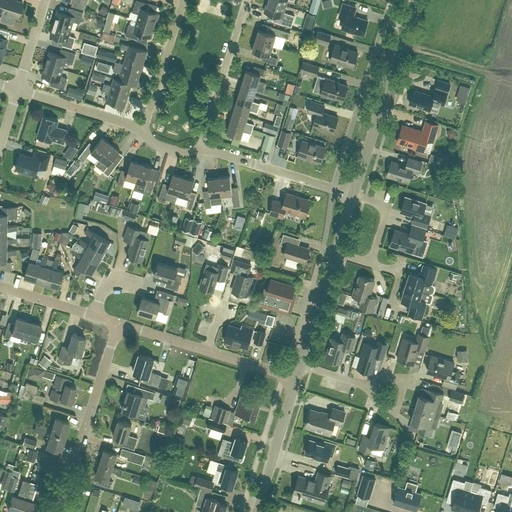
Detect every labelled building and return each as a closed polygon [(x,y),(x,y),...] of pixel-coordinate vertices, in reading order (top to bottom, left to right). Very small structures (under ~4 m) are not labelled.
[(18,16),(22,2),(15,0),(0,0),(0,11),(2,12),(0,17),(0,18),(1,20),(10,23),(13,22),(15,15),(18,16)] [(72,0),(71,5),(85,9),(87,0),(72,0)] [(129,17),(137,19),(155,25),(159,13),(146,9),(148,3),(136,0),(133,12),(131,11),(129,17)] [(296,15),(284,11),(286,5),(269,0),(267,0),(264,11),(277,15),(275,21),(292,26),(296,15)] [(320,0),(311,0),(308,11),(316,13),(320,0)] [(363,35),(368,20),(353,15),(356,7),(343,3),(339,16),(345,18),(341,28),(363,35)] [(100,12),(104,15),(109,8),(105,6),(100,12)] [(54,23),(71,28),(73,21),(80,23),(83,11),(72,8),(70,14),(58,11),(54,23)] [(306,15),(302,29),(310,32),(314,17),(306,15)] [(109,32),(113,20),(107,18),(103,30),(109,32)] [(151,37),(155,25),(137,19),(135,25),(129,24),(125,35),(137,39),(139,33),(151,37)] [(69,35),(71,28),(54,23),(50,35),(62,39),(61,44),(72,48),(75,37),(69,35)] [(255,40),(272,45),(276,34),(288,38),(290,32),(271,27),(270,32),(259,29),(255,40)] [(328,44),(331,34),(317,30),(314,40),(328,44)] [(113,42),(115,35),(103,32),(101,38),(113,42)] [(269,55),(272,45),(255,40),(252,50),(263,54),(261,60),(276,64),(278,58),(269,55)] [(125,57),(143,62),(147,50),(121,42),(120,47),(128,50),(125,57)] [(353,66),(358,52),(343,47),(344,46),(335,44),(330,59),(353,66)] [(96,51),(83,47),(81,51),(95,55),(96,51)] [(46,63),(63,68),(65,61),(72,64),(76,53),(64,49),(62,55),(49,51),(46,63)] [(116,61),(118,54),(107,51),(107,52),(105,58),(115,62),(116,61)] [(92,64),(94,58),(82,54),(80,61),(92,64)] [(140,74),(143,62),(125,57),(123,63),(116,61),(115,62),(114,66),(140,74)] [(316,76),(319,66),(303,61),(299,71),(316,76)] [(61,76),(63,68),(46,63),(42,75),(54,79),(52,85),(64,89),(67,78),(61,76)] [(136,85),(140,74),(114,66),(113,70),(120,73),(118,79),(132,84),(131,84),(136,85)] [(253,72),(246,70),(243,80),(265,87),(267,83),(258,80),(260,74),(264,76),(266,70),(254,66),(253,72)] [(118,79),(114,78),(111,85),(104,83),(102,87),(128,95),(131,84),(132,84),(118,79)] [(343,100),(347,85),(334,81),(334,80),(325,78),(321,93),(343,100)] [(443,104),(450,83),(438,79),(433,96),(414,89),(409,103),(430,109),(432,100),(443,104)] [(264,92),(265,87),(243,80),(240,91),(254,95),(256,89),(264,92)] [(284,90),(291,92),(293,83),(286,81),(284,90)] [(459,83),(455,98),(465,101),(469,86),(459,83)] [(90,84),(88,92),(94,94),(96,86),(90,84)] [(124,107),(128,95),(102,87),(101,92),(109,94),(106,101),(124,107)] [(84,91),(77,89),(75,96),(81,98),(84,91)] [(252,101),(254,95),(240,91),(236,101),(259,108),(260,103),(252,101)] [(333,131),(338,117),(322,112),(324,104),(311,100),(307,111),(316,114),(313,125),(333,131)] [(257,112),(259,108),(236,101),(233,111),(247,116),(249,110),(257,112)] [(275,109),(284,111),(285,105),(277,103),(275,109)] [(233,111),(230,122),(252,129),(254,124),(246,121),(247,116),(233,111)] [(64,142),(68,130),(56,126),(58,120),(44,116),(37,136),(52,141),(53,139),(64,142)] [(291,129),(294,119),(287,116),(284,127),(291,129)] [(433,141),(438,124),(426,121),(423,131),(403,125),(397,142),(415,147),(415,148),(423,151),(427,139),(433,141)] [(251,133),(252,129),(230,122),(227,132),(241,137),(243,131),(251,133)] [(266,130),(276,133),(278,126),(269,123),(266,130)] [(287,147),(291,132),(282,130),(278,144),(287,147)] [(269,151),(274,135),(266,133),(261,148),(269,151)] [(100,157),(111,143),(102,136),(95,146),(90,142),(78,157),(83,161),(91,151),(100,157)] [(321,161),(325,147),(302,140),(298,155),(308,158),(308,157),(321,161)] [(70,158),(77,147),(69,142),(62,154),(70,158)] [(111,143),(100,157),(100,158),(95,164),(104,170),(103,171),(108,175),(118,163),(113,159),(120,150),(111,143)] [(46,168),(50,155),(36,150),(34,157),(20,153),(15,168),(36,175),(38,166),(46,168)] [(67,160),(56,157),(53,165),(65,169),(67,160)] [(419,172),(422,162),(408,158),(406,165),(391,161),(387,175),(408,182),(412,170),(419,172)] [(77,169),(80,164),(74,159),(71,164),(77,169)] [(136,181),(142,163),(131,160),(128,171),(122,169),(117,184),(128,187),(131,179),(136,181)] [(142,163),(136,181),(134,189),(150,194),(155,180),(149,178),(152,167),(142,163)] [(71,175),(76,168),(71,165),(66,171),(71,175)] [(163,182),(159,197),(165,199),(175,202),(183,176),(173,173),(169,184),(163,182)] [(221,195),(232,193),(234,206),(240,205),(238,186),(231,187),(230,175),(219,177),(221,195)] [(183,176),(175,202),(186,206),(185,207),(191,209),(197,193),(191,191),(194,180),(183,176)] [(222,203),(221,195),(219,177),(208,178),(209,190),(203,190),(205,207),(212,207),(211,204),(222,203)] [(309,203),(310,200),(301,197),(287,192),(283,202),(274,199),(269,213),(283,217),(285,210),(305,216),(309,203)] [(102,193),(100,200),(106,202),(108,195),(102,193)] [(117,205),(120,196),(112,194),(109,203),(117,205)] [(427,227),(431,214),(423,212),(426,203),(405,197),(401,211),(415,216),(413,222),(427,227)] [(83,218),(86,204),(80,202),(76,216),(83,218)] [(139,204),(132,202),(131,204),(129,204),(127,209),(137,212),(139,204)] [(0,225),(8,225),(8,218),(18,218),(18,206),(2,206),(1,213),(0,212),(0,225)] [(134,220),(136,213),(125,209),(122,216),(134,220)] [(237,214),(234,228),(241,230),(245,216),(237,214)] [(193,219),(186,217),(182,229),(189,231),(193,219)] [(201,222),(193,219),(189,231),(198,234),(201,222)] [(73,223),(69,230),(74,233),(78,226),(73,223)] [(0,237),(8,237),(8,230),(17,230),(17,225),(8,225),(0,225),(0,237)] [(142,261),(149,239),(140,236),(142,230),(128,225),(124,238),(132,240),(127,256),(142,261)] [(421,244),(426,230),(411,226),(409,234),(395,229),(390,245),(412,251),(415,242),(421,244)] [(458,228),(453,226),(449,236),(455,238),(458,228)] [(89,243),(104,252),(110,241),(87,228),(84,232),(93,237),(89,243)] [(205,230),(203,236),(210,239),(212,232),(205,230)] [(191,246),(193,241),(194,236),(178,231),(174,241),(191,246)] [(34,232),(34,237),(33,247),(42,248),(43,233),(34,232)] [(70,238),(62,233),(60,241),(66,244),(70,238)] [(306,262),(310,248),(294,244),(296,237),(283,233),(280,244),(286,246),(283,255),(306,262)] [(0,249),(7,249),(8,242),(17,242),(17,237),(8,237),(0,237),(0,249)] [(89,243),(81,238),(79,243),(87,247),(83,254),(98,262),(104,252),(89,243)] [(196,241),(192,249),(198,252),(202,245),(196,241)] [(41,264),(42,259),(38,258),(41,249),(33,247),(24,277),(36,280),(41,264)] [(7,249),(0,249),(0,268),(12,269),(12,261),(7,261),(8,254),(17,254),(17,249),(7,249)] [(83,254),(75,249),(73,253),(81,258),(74,269),(75,271),(85,277),(88,271),(92,273),(98,262),(83,254)] [(231,259),(233,252),(222,249),(220,255),(231,259)] [(24,260),(30,258),(27,250),(21,252),(24,260)] [(53,267),(52,267),(45,265),(48,256),(43,255),(42,259),(41,264),(36,280),(47,284),(53,267)] [(53,267),(47,284),(59,288),(64,271),(57,268),(60,259),(55,258),(52,267),(53,267)] [(246,295),(252,276),(248,274),(251,264),(234,259),(231,271),(237,273),(232,290),(234,290),(234,291),(246,295)] [(178,289),(182,275),(175,273),(177,268),(158,262),(154,275),(167,279),(165,285),(178,289)] [(228,267),(219,264),(218,266),(207,263),(199,287),(213,291),(217,278),(224,280),(228,267)] [(406,286),(422,291),(433,294),(435,293),(436,288),(435,286),(432,285),(437,268),(424,264),(421,273),(418,272),(418,275),(410,272),(406,286)] [(369,296),(374,280),(360,276),(357,284),(356,284),(353,296),(362,299),(360,307),(372,311),(376,298),(369,296)] [(293,293),(295,286),(271,278),(268,288),(264,287),(259,304),(278,310),(290,314),(296,294),(295,294),(293,293)] [(433,294),(422,291),(406,286),(402,299),(408,301),(408,302),(409,304),(411,305),(408,314),(422,318),(427,301),(430,302),(432,301),(434,296),(433,294)] [(169,313),(173,300),(175,294),(158,289),(154,300),(143,297),(138,311),(156,316),(158,309),(163,311),(163,312),(169,313)] [(343,304),(347,293),(341,291),(340,291),(337,302),(338,302),(343,304)] [(177,295),(176,301),(184,304),(186,297),(177,295)] [(345,316),(347,309),(338,306),(338,305),(333,304),(330,315),(334,317),(335,313),(345,316)] [(257,311),(255,318),(264,321),(266,313),(257,311)] [(21,346),(28,321),(16,317),(14,323),(8,321),(3,336),(10,338),(12,332),(21,335),(19,340),(16,338),(14,344),(21,346)] [(441,324),(457,329),(459,322),(443,317),(441,324)] [(28,321),(21,346),(27,348),(29,343),(26,342),(27,337),(36,340),(41,324),(28,321)] [(247,347),(253,328),(242,325),(241,330),(229,326),(224,341),(247,347)] [(427,336),(430,327),(422,325),(420,334),(419,333),(416,341),(404,338),(397,359),(413,363),(418,348),(425,350),(429,336),(427,336)] [(263,345),(267,331),(257,329),(254,342),(263,345)] [(351,350),(355,337),(343,333),(341,341),(332,338),(325,358),(340,363),(345,348),(351,350)] [(80,354),(85,338),(72,334),(68,347),(62,345),(58,358),(71,362),(74,352),(80,354)] [(383,357),(387,344),(377,341),(376,346),(365,342),(357,368),(362,369),(372,372),(377,355),(383,357)] [(457,350),(458,360),(468,360),(467,349),(457,350)] [(158,386),(162,375),(150,371),(154,359),(139,354),(134,372),(141,375),(140,380),(158,386)] [(455,388),(460,373),(451,370),(454,362),(431,355),(427,370),(445,375),(442,384),(455,388)] [(43,356),(38,362),(45,368),(50,362),(43,356)] [(52,379),(54,373),(43,369),(41,375),(52,379)] [(190,378),(178,374),(174,386),(176,386),(174,394),(184,397),(190,378)] [(67,379),(67,378),(56,375),(53,386),(56,387),(55,390),(52,389),(49,398),(62,402),(62,399),(74,403),(76,395),(76,396),(77,395),(73,394),(76,387),(70,385),(71,381),(70,380),(67,379)] [(41,402),(44,395),(35,393),(36,387),(24,384),(21,396),(41,402)] [(153,398),(155,392),(138,386),(136,392),(128,390),(122,409),(138,414),(143,395),(153,398)] [(255,419),(260,404),(250,401),(253,392),(243,388),(239,403),(236,413),(255,419)] [(462,402),(464,393),(451,389),(448,398),(462,402)] [(415,408),(432,413),(435,404),(440,406),(444,394),(431,390),(429,398),(419,395),(415,408)] [(1,403),(13,403),(13,393),(1,393),(1,403)] [(180,399),(162,393),(159,401),(178,407),(180,399)] [(208,415),(211,404),(205,403),(202,413),(208,415)] [(226,422),(230,409),(216,405),(212,417),(226,422)] [(341,424),(345,411),(333,408),(331,414),(325,412),(325,413),(311,409),(308,418),(309,418),(306,426),(330,434),(334,422),(341,424)] [(429,422),(432,413),(415,408),(411,421),(421,424),(419,431),(431,435),(434,423),(429,422)] [(445,417),(453,420),(453,419),(456,420),(458,414),(447,410),(445,417)] [(193,415),(183,412),(180,421),(190,425),(193,415)] [(43,422),(35,420),(33,426),(64,436),(69,421),(55,417),(45,414),(43,422)] [(224,431),(227,424),(209,418),(207,426),(224,431)] [(134,448),(138,437),(128,434),(132,424),(118,420),(113,436),(125,440),(123,445),(134,448)] [(383,448),(390,427),(375,423),(371,437),(364,435),(359,448),(371,451),(381,455),(383,448)] [(173,436),(175,430),(159,425),(157,431),(173,436)] [(36,443),(46,446),(60,450),(64,436),(33,426),(31,432),(39,434),(36,443)] [(183,446),(185,438),(176,436),(174,443),(183,446)] [(243,456),(248,440),(236,436),(234,442),(227,439),(221,455),(241,461),(243,460),(244,457),(243,456)] [(34,448),(36,440),(24,437),(22,444),(34,448)] [(324,443),(310,439),(305,453),(318,457),(318,458),(327,461),(329,455),(332,455),(336,444),(325,441),(324,443)] [(456,449),(458,443),(450,440),(448,446),(456,449)] [(100,462),(113,466),(116,458),(126,462),(127,459),(142,464),(145,455),(130,450),(128,456),(117,453),(104,448),(100,462)] [(29,449),(26,459),(34,461),(37,452),(29,449)] [(50,469),(54,456),(40,451),(36,465),(50,469)] [(461,474),(466,456),(459,453),(454,472),(461,474)] [(366,459),(364,467),(373,470),(375,462),(366,459)] [(441,471),(448,473),(452,462),(444,459),(441,471)] [(113,466),(100,462),(96,476),(97,476),(95,483),(110,487),(112,481),(109,480),(111,472),(122,475),(123,470),(113,466)] [(232,487),(238,470),(227,467),(228,465),(219,462),(216,469),(221,470),(218,482),(221,484),(232,487)] [(0,485),(6,488),(11,474),(10,474),(13,465),(7,463),(5,469),(4,472),(0,483),(0,485)] [(360,468),(358,467),(349,465),(348,467),(338,464),(336,472),(348,476),(354,478),(356,479),(360,468)] [(328,485),(331,475),(319,471),(316,481),(299,476),(294,491),(312,497),(311,499),(324,503),(329,485),(328,485)] [(511,476),(501,473),(499,480),(510,483),(511,477),(511,476)] [(11,474),(6,488),(13,490),(17,477),(11,474)] [(369,497),(375,478),(363,475),(357,494),(369,497)] [(194,485),(201,487),(211,491),(214,481),(197,476),(194,485)] [(453,478),(449,492),(455,494),(451,508),(458,511),(459,510),(464,511),(471,489),(473,482),(465,479),(465,481),(453,478)] [(18,511),(20,511),(30,482),(22,479),(19,490),(20,490),(18,496),(12,494),(7,508),(18,511)] [(415,491),(417,484),(408,481),(405,488),(398,486),(393,502),(402,505),(402,504),(406,505),(406,506),(416,509),(421,493),(415,491)] [(471,489),(464,511),(466,511),(477,511),(481,502),(487,504),(491,489),(481,486),(481,483),(473,481),(473,482),(471,489)] [(30,482),(20,511),(33,511),(37,502),(31,501),(37,484),(30,482)] [(213,491),(211,491),(201,487),(196,504),(204,506),(202,511),(224,511),(227,504),(217,501),(217,499),(211,497),(213,491)] [(498,492),(493,506),(499,508),(498,511),(510,511),(511,511),(511,492),(510,492),(509,495),(498,492)] [(134,499),(125,496),(123,504),(132,507),(134,499)]
